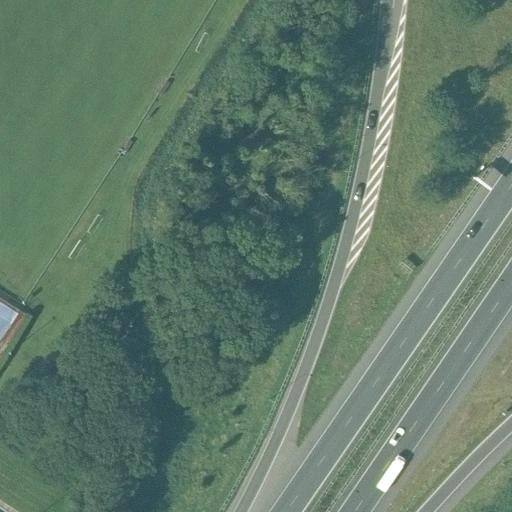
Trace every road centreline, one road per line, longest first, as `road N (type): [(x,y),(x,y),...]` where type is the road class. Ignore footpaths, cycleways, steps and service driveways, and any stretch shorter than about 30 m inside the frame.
road 1 (trunk): [(387,0),(340,250),(282,417),(237,511)]
road 2 (trunk): [(511,187),(288,511)]
road 3 (trunk): [(357,511),(511,285)]
